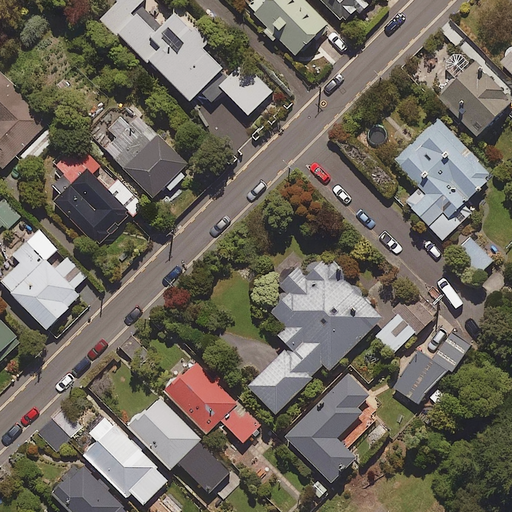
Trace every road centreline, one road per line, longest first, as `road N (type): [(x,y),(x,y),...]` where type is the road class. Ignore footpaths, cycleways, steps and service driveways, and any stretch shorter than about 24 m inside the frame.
road 1 (residential): [(298,136),(0,427)]
road 2 (residential): [(298,136),(476,309)]
road 3 (residential): [(434,0),(298,136)]
